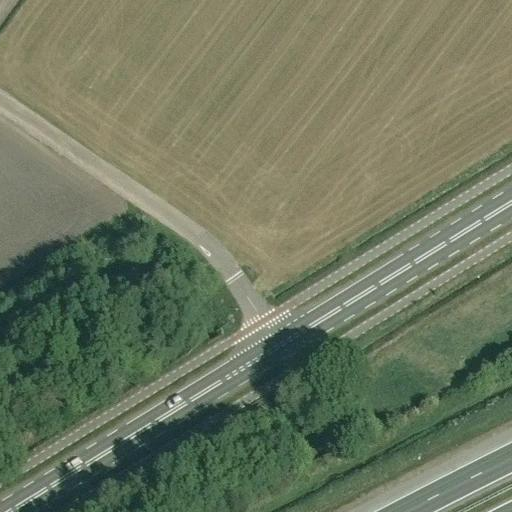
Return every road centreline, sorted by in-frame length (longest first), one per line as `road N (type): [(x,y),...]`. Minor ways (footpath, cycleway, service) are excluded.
road 1 (unclassified): [(276,349),(202,243),(0,103)]
road 2 (secondary): [(14,511),(276,349)]
road 3 (secondary): [(276,349),(511,204)]
